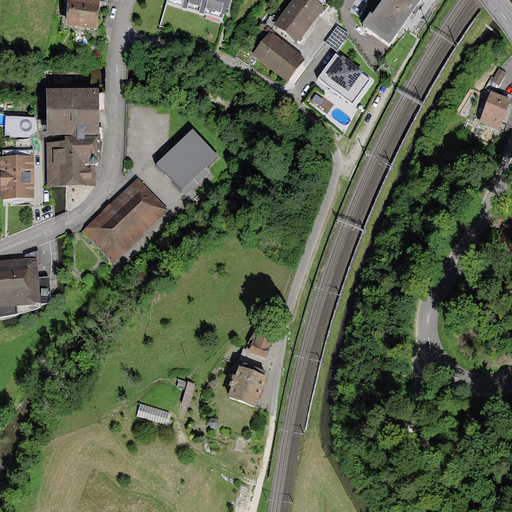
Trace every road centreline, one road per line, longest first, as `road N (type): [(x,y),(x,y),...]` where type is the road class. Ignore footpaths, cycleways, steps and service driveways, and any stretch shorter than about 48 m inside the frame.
road 1 (tertiary): [(511,161),(425,309),(424,328),(430,354),(449,377),(478,389),(511,379)]
road 2 (residential): [(118,39),(111,163),(97,201),(69,222),(0,249)]
road 3 (residential): [(118,39),(217,56),(288,101)]
road 4 (track): [(476,511),(420,429),(418,375),(430,354)]
